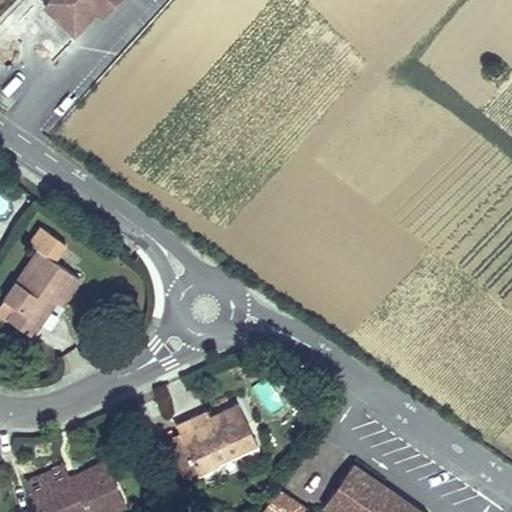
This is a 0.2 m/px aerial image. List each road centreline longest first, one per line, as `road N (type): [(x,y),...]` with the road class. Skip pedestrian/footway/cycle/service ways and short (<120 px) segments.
road 1 (unclassified): [(511,485),(239,298)]
road 2 (unclassified): [(239,298),(0,138)]
road 3 (residential): [(0,400),(59,395),(239,298)]
